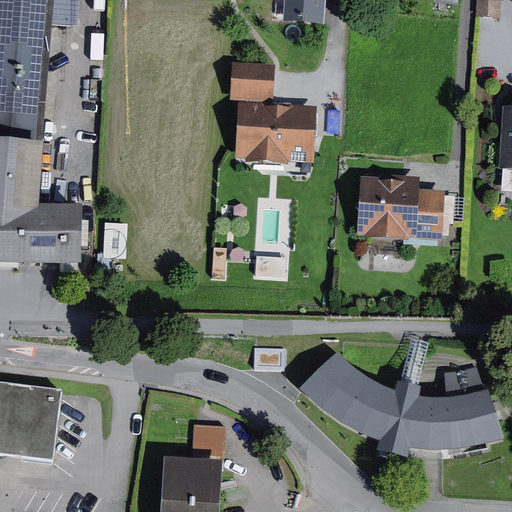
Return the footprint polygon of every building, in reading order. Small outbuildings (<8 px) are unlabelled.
[(0,0),(0,148),(43,153),(54,0),(0,0)] [(507,0),(481,0),(480,19),(506,21),(507,0)] [(281,69),(236,66),(233,104),(242,105),(279,107),(281,69)] [(242,105),(238,163),(318,168),(322,110),(242,105)] [(511,111),(505,111),(502,171),(511,171),(511,111)] [(0,148),(0,272),(84,274),(84,215),(40,214),(43,153),(0,148)] [(360,241),(457,247),(458,225),(468,226),(470,200),(451,199),(451,193),(424,191),(425,180),(364,176),(360,241)] [(288,277),(290,260),(260,258),(258,275),(288,277)] [(359,378),(341,361),(308,393),(330,411),(356,428),(386,441),(383,452),(412,459),(414,448),(438,450),(465,449),(465,455),(481,454),(494,450),(493,444),(506,440),(482,369),(467,373),(450,376),(452,405),(437,406),(420,405),(422,393),(404,389),(400,399),(379,390),(359,378)] [(0,454),(57,461),(65,390),(0,382),(0,454)] [(219,511),(222,470),(228,470),(230,426),(198,425),(196,457),(164,456),(161,511),(219,511)]
